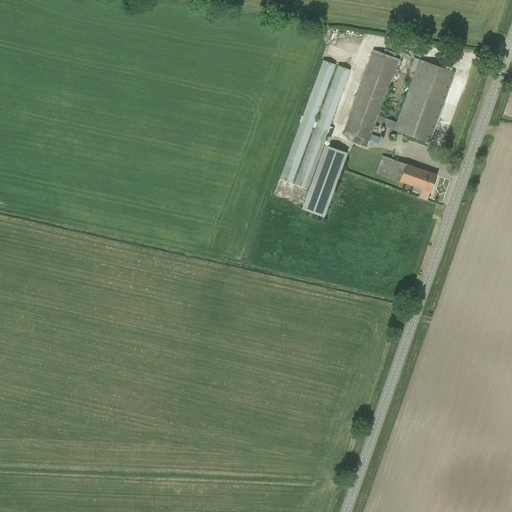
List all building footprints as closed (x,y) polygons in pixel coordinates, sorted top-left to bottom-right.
[(347,140),(352,142),(352,144),(366,149),(369,141),(371,142),(373,136),(371,135),(375,125),(393,131),(396,123),(378,117),(399,60),(394,58),(396,54),(384,49),(382,54),(373,50),(343,132),(344,132),(343,136),(347,140)] [(418,60),(396,123),(393,131),(429,144),(454,72),(418,60)] [(335,65),(322,61),(279,178),(291,183),(312,128),(314,129),(317,122),(314,121),(335,65)] [(314,129),(294,184),(307,188),(327,132),(330,133),(332,129),(329,127),(349,70),(337,66),(317,122),(314,129)] [(301,209),(323,217),(347,153),(325,145),(301,209)] [(381,156),(375,174),(430,193),(436,175),(381,156)]
